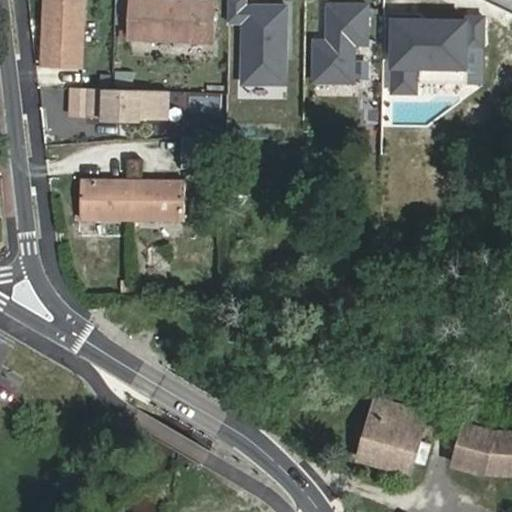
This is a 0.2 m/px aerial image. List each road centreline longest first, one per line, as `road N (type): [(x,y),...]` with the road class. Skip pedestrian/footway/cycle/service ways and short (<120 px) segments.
road 1 (tertiary): [(85,341),(231,426),(279,463),(317,511)]
road 2 (tertiary): [(32,263),(0,6)]
